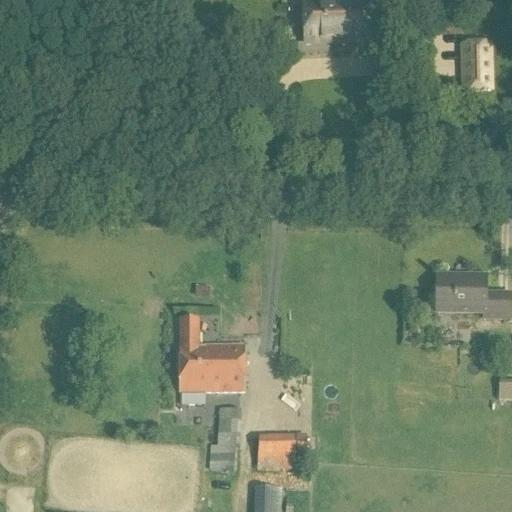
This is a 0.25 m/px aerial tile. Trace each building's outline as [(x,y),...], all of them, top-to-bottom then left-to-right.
[(365,4),(304,5),(305,44),(366,42),(365,4)] [(492,44),(459,45),(460,96),(494,95),(492,44)] [(484,295),(484,278),(466,278),(466,285),(436,284),(436,314),(484,314),(484,320),(509,320),(510,296),(484,295)] [(213,394),(213,349),(198,349),(198,321),(179,321),(179,394),(213,394)] [(213,349),(213,394),(244,394),(244,349),(213,349)] [(498,403),(511,403),(511,384),(498,384),(498,403)] [(238,454),(241,413),(219,412),(217,449),(210,449),(208,474),(234,476),(235,454),(238,454)] [(257,474),(295,473),(295,463),(307,462),(306,438),(255,440),(257,474)] [(280,511),(281,493),(255,492),(253,511),(280,511)]
